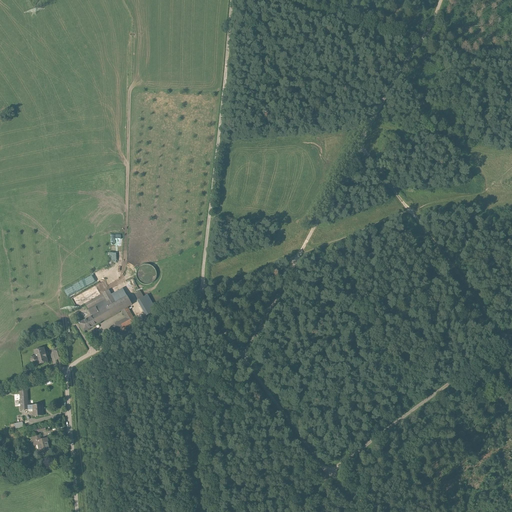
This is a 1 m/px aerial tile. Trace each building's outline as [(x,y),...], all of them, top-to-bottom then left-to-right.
[(110,234),(110,251),(117,251),(117,245),(121,245),(121,234),(110,234)] [(151,265),(136,268),(138,279),(141,279),(142,283),(155,280),(151,265)] [(64,291),(67,298),(78,292),(75,286),(64,291)] [(83,333),(132,306),(122,289),(112,295),(109,290),(85,304),(92,317),(79,324),(83,333)] [(44,349),(33,351),(37,366),(48,363),(44,349)] [(28,392),(19,392),(20,410),(29,409),(28,392)] [(42,405),(32,405),(33,415),(43,415),(42,405)] [(38,445),(40,453),(50,451),(47,437),(41,439),(40,435),(32,437),(34,446),(38,445)]
